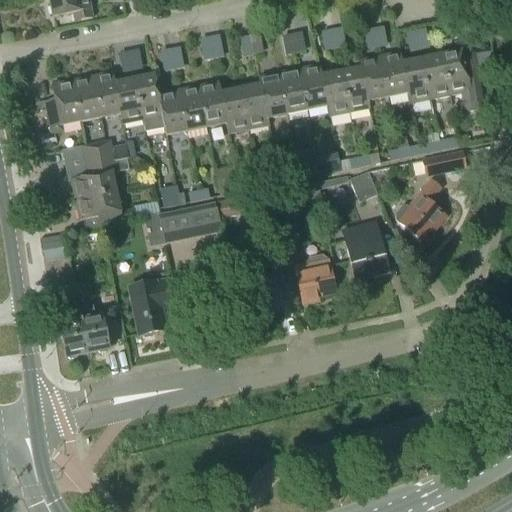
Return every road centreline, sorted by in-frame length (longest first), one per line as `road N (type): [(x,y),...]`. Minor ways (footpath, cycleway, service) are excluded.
road 1 (residential): [(145,394),(438,334),(472,278),(491,212),(511,57)]
road 2 (residential): [(0,53),(318,0)]
road 3 (secondary): [(511,448),(392,511)]
